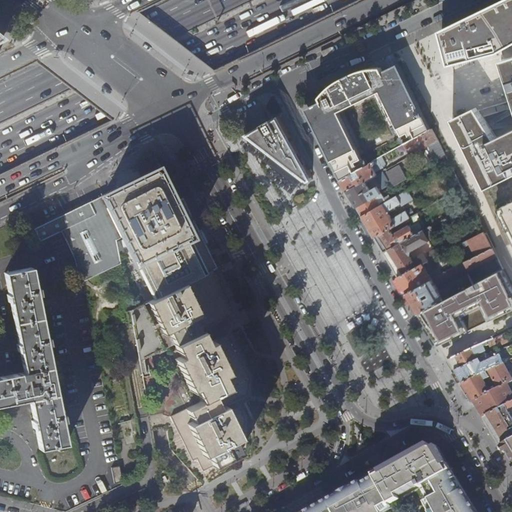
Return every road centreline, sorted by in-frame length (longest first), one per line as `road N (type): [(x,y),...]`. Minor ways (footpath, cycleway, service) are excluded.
road 1 (trunk): [(0,146),(300,0)]
road 2 (secondary): [(410,426),(361,418),(270,263),(248,242)]
road 3 (secondary): [(248,242),(340,412),(344,444),(331,473)]
road 4 (residential): [(333,199),(442,395),(438,424)]
road 5 (trunk): [(175,103),(386,0)]
road 6 (trunk): [(204,0),(0,98)]
road 7 (residential): [(278,83),(463,0)]
road 8 (secondary): [(248,242),(187,128)]
road 9 (residential): [(278,83),(333,199)]
road 10 (secondary): [(175,103),(75,26)]
